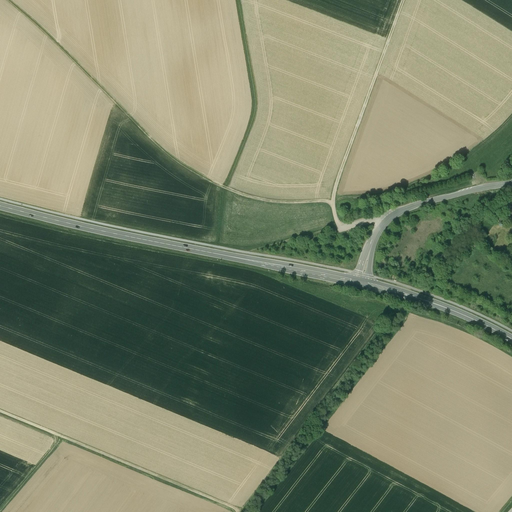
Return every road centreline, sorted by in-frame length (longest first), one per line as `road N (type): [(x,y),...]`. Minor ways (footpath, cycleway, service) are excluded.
road 1 (track): [(332,201),(255,197),(202,175),(14,0)]
road 2 (secondary): [(0,204),(359,284)]
road 3 (track): [(0,411),(237,511)]
road 4 (track): [(245,511),(397,313)]
road 5 (track): [(416,316),(270,511)]
road 6 (track): [(340,229),(333,195),(403,0)]
road 7 (track): [(241,0),(257,106),(227,187)]
road 8 (secondary): [(359,284),(436,304),(511,337)]
road 9 (tertiary): [(387,218),(511,184)]
